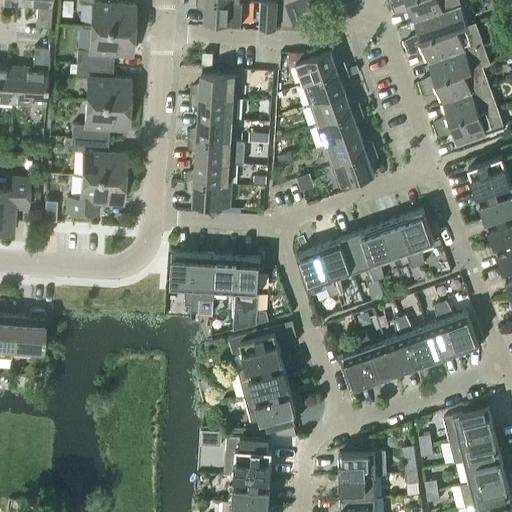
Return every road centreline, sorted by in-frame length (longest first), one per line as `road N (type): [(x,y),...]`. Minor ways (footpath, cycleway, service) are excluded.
road 1 (residential): [(376,9),(302,39),(162,30)]
road 2 (residential): [(505,363),(432,168)]
road 3 (residential): [(340,418),(275,224)]
road 4 (residential): [(153,216),(162,30)]
road 5 (residential): [(0,262),(124,265),(145,248),(153,216)]
road 6 (residential): [(340,418),(371,414),(505,363)]
road 7 (residential): [(432,168),(376,9)]
road 8 (residential): [(275,224),(432,168)]
road 9 (residential): [(275,224),(153,216)]
